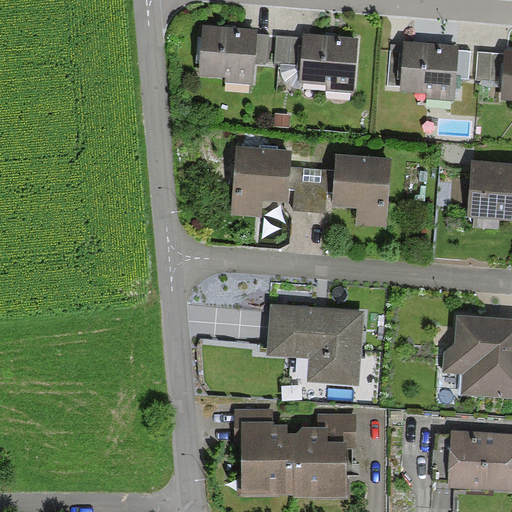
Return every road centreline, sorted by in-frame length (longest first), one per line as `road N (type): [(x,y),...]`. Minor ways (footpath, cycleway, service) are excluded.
road 1 (residential): [(169,258),(511,281)]
road 2 (residential): [(169,258),(147,0)]
road 3 (residential): [(190,511),(169,258)]
road 4 (residential): [(334,0),(511,14)]
